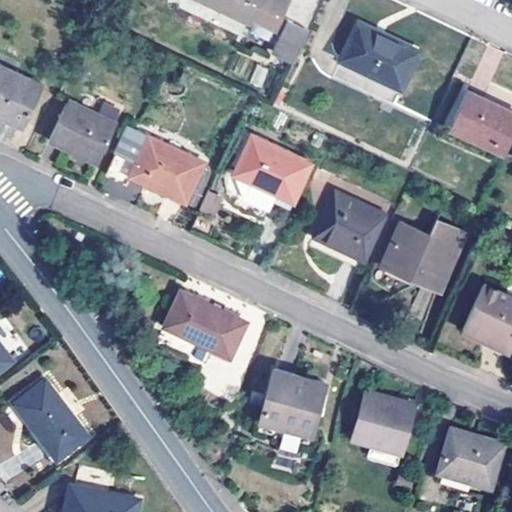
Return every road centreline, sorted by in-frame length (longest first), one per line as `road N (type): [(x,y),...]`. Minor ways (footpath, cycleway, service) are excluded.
road 1 (residential): [(511,402),(56,193),(17,177),(0,182)]
road 2 (unclassified): [(0,222),(213,511)]
